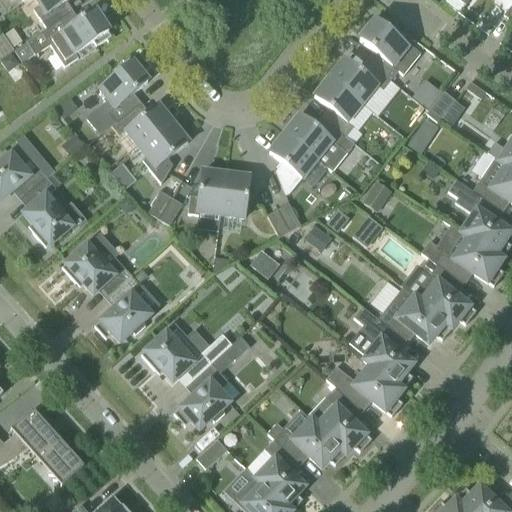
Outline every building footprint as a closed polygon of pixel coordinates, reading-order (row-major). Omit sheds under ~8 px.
[(46,31),(67,17),(60,7),(71,0),(35,0),(39,7),(33,11),(39,21),(46,31)] [(511,6),(503,18),(511,25),(511,6)] [(74,27),(67,17),(46,31),(26,44),(35,58),(50,48),(64,70),(77,61),(74,56),(92,44),(96,49),(111,39),(94,14),(74,27)] [(378,58),(370,68),(390,83),(398,74),(403,78),(420,56),(407,46),(405,48),(388,35),(392,31),(381,22),(378,20),(359,43),(378,58)] [(480,24),(477,28),(488,36),(494,29),(489,25),(486,23),(483,26),(480,24)] [(22,43),(13,30),(4,36),(13,49),(22,43)] [(19,60),(30,53),(25,45),(14,52),(19,60)] [(0,61),(8,74),(20,65),(12,54),(0,61)] [(131,113),(135,110),(128,100),(147,85),(128,61),(114,73),(117,77),(99,92),(105,100),(103,102),(105,105),(86,121),(99,138),(110,129),(131,113)] [(390,83),(370,68),(363,77),(344,62),(329,80),(361,106),(376,88),(382,93),(390,83)] [(333,114),(325,124),(345,140),(353,130),(346,125),(361,106),(329,80),(314,99),(333,114)] [(485,94),(469,84),(465,91),(480,101),(485,94)] [(426,88),(415,101),(426,110),(437,97),(426,88)] [(436,126),(455,104),(443,94),(425,117),(436,126)] [(131,113),(110,129),(118,139),(125,134),(140,152),(172,126),(157,107),(138,123),(131,113)] [(284,136),(316,162),(331,175),(354,146),(345,140),(325,124),(318,133),(299,118),(284,136)] [(147,161),(142,164),(160,187),(172,167),(167,161),(187,145),(172,126),(140,152),(147,161)] [(69,158),(82,147),(74,136),(61,147),(69,158)] [(284,136),(269,155),(282,166),(301,181),(316,162),(284,136)] [(413,138),(407,148),(421,156),(427,147),(413,138)] [(511,142),(505,153),(494,146),(486,156),(494,161),(511,173),(511,142)] [(24,199),(46,180),(52,175),(51,174),(45,179),(30,161),(33,158),(20,143),(7,155),(9,158),(2,164),(0,161),(0,202),(16,190),(24,199)] [(511,173),(494,161),(472,194),(496,210),(503,200),(511,206),(511,173)] [(426,165),(421,174),(432,181),(438,172),(426,165)] [(282,166),(274,175),(284,199),(288,197),(290,195),(301,181),(282,166)] [(201,174),(198,200),(189,198),(187,217),(198,218),(198,215),(219,218),(225,177),(201,174)] [(225,177),(219,218),(243,221),(249,180),(225,177)] [(46,180),(24,199),(32,209),(23,216),(36,232),(32,235),(45,251),(71,229),(60,216),(64,213),(50,195),(55,191),(46,180)] [(496,210),(472,194),(455,183),(447,195),(457,201),(454,206),(472,218),(461,235),(501,262),(510,249),(504,244),(510,235),(489,221),(496,210)] [(377,215),(391,193),(376,184),(362,205),(377,215)] [(171,201),(160,194),(147,216),(158,222),(171,201)] [(126,216),(136,207),(126,197),(117,206),(126,216)] [(171,201),(158,222),(169,229),(182,207),(171,201)] [(288,206),(277,212),(289,234),(300,228),(288,206)] [(337,235),(349,221),(337,211),(325,226),(337,235)] [(289,234),(277,212),(266,218),(278,240),(289,234)] [(368,219),(352,238),(365,249),(381,231),(368,219)] [(331,240),(314,228),(304,242),(321,254),(331,240)] [(496,271),(501,262),(461,235),(460,236),(449,229),(435,250),(442,254),(434,265),(457,282),(465,271),(472,276),(493,290),(503,276),(496,271)] [(61,270),(74,285),(78,282),(83,287),(92,297),(97,293),(101,289),(109,298),(131,279),(114,260),(118,256),(100,236),(86,248),(61,270)] [(279,270),(261,257),(251,270),(269,283),(279,270)] [(215,261),(213,275),(229,266),(229,263),(215,261)] [(413,300),(451,330),(458,323),(464,328),(475,314),(449,293),(457,282),(434,265),(428,261),(419,271),(429,279),(413,300)] [(143,269),(133,279),(142,288),(153,279),(143,269)] [(131,279),(109,298),(118,307),(93,329),(105,342),(111,337),(119,345),(131,334),(134,338),(145,329),(141,325),(149,318),(131,297),(140,289),(131,279)] [(382,315),(398,293),(385,284),(370,307),(382,315)] [(377,322),(378,323),(401,341),(408,331),(428,347),(435,338),(441,343),(451,330),(413,300),(402,291),(377,322)] [(364,362),(401,393),(412,380),(405,375),(412,366),(393,350),(401,341),(378,323),(377,322),(362,310),(353,321),(362,329),(359,333),(376,346),(364,362)] [(140,358),(153,373),(157,369),(171,385),(180,377),(188,386),(210,366),(210,367),(225,353),(231,348),(222,338),(196,361),(181,344),(177,348),(165,335),(140,358)] [(225,353),(234,363),(249,350),(240,340),(231,348),(225,353)] [(225,353),(210,367),(210,366),(188,386),(197,395),(192,399),(172,417),(184,429),(190,424),(198,432),(210,421),(213,425),(224,416),(220,412),(228,405),(218,394),(227,386),(219,377),(234,363),(225,353)] [(334,391),(356,409),(365,399),(391,420),(402,406),(395,401),(401,393),(364,362),(363,363),(369,368),(355,385),(335,369),(325,382),(334,391)] [(356,409),(334,391),(325,401),(334,410),(317,428),(311,422),(310,423),(346,457),(353,449),(359,455),(371,443),(346,420),(356,409)] [(39,414),(36,416),(32,412),(28,416),(29,417),(25,420),(24,419),(9,432),(13,436),(3,446),(0,443),(0,468),(11,462),(27,450),(35,442),(47,454),(42,459),(64,484),(60,488),(61,489),(83,469),(82,468),(80,469),(78,467),(45,430),(49,425),(39,414)] [(273,443),(294,463),(303,454),(321,471),(328,463),(334,469),(346,457),(310,423),(292,442),(283,432),(281,431),(276,426),(267,437),(273,443)] [(226,453),(217,443),(195,462),(205,473),(226,453)] [(294,463),(273,443),(264,453),(273,462),(255,481),(287,511),(293,511),(302,503),(296,497),(304,489),(286,471),(294,463)] [(287,511),(255,481),(236,501),(247,511),(287,511)] [(462,511),(511,511),(511,495),(511,494),(504,501),(504,502),(501,504),(494,498),(491,501),(488,498),(479,489),(471,497),(465,491),(453,503),(462,511)] [(122,511),(121,511),(120,511),(111,502),(99,511),(83,511),(80,508),(75,511),(122,511)] [(462,511),(453,503),(446,510),(440,505),(433,511),(462,511)]
